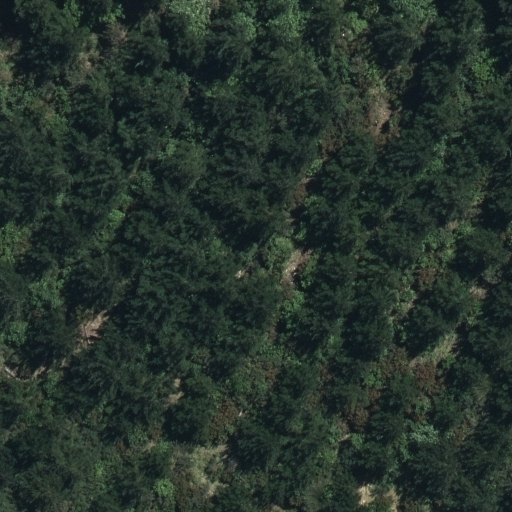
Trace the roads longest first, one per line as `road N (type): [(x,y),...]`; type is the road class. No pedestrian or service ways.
road 1 (track): [(126,0),(134,52),(0,341)]
road 2 (track): [(0,153),(49,0)]
